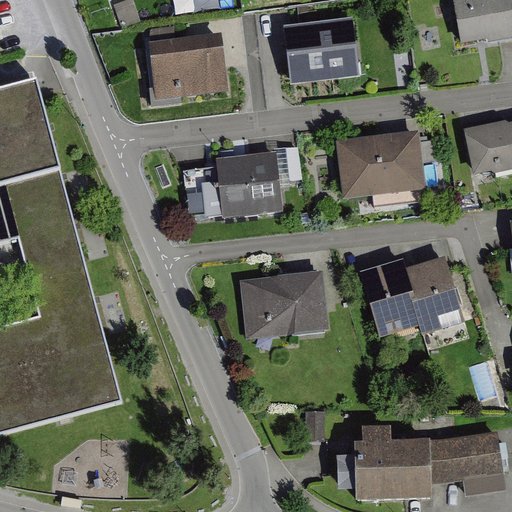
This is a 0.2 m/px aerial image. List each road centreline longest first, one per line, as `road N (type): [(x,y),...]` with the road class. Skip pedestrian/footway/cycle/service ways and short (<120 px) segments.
road 1 (residential): [(119,145),(511,92)]
road 2 (residential): [(168,263),(465,226),(488,301)]
road 3 (tertiary): [(168,263),(247,452),(257,511)]
road 4 (tertiary): [(59,0),(119,145)]
road 5 (tertiary): [(119,145),(168,263)]
